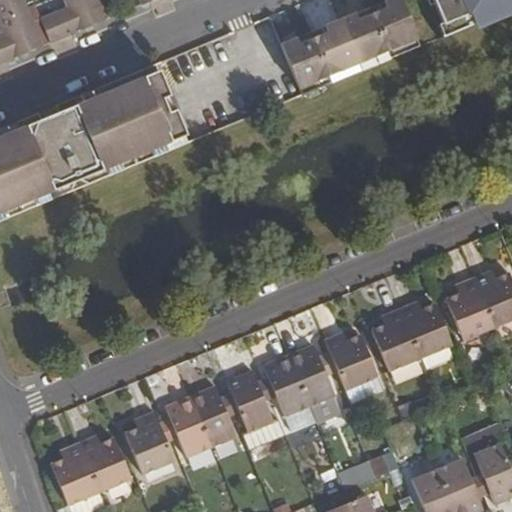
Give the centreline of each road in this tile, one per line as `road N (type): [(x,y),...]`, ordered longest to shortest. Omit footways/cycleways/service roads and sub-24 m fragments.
road 1 (residential): [(511,204),(0,418)]
road 2 (residential): [(0,97),(232,0)]
